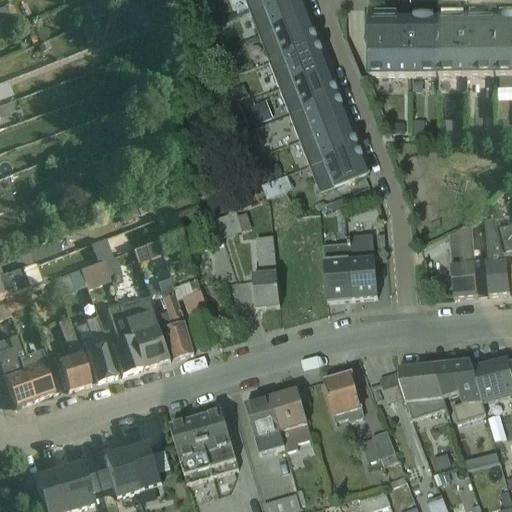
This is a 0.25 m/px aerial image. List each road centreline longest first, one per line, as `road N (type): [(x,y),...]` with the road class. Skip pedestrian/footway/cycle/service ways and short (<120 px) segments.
road 1 (residential): [(405,338),(308,352),(16,440),(0,436)]
road 2 (residential): [(318,0),(399,210),(405,338)]
